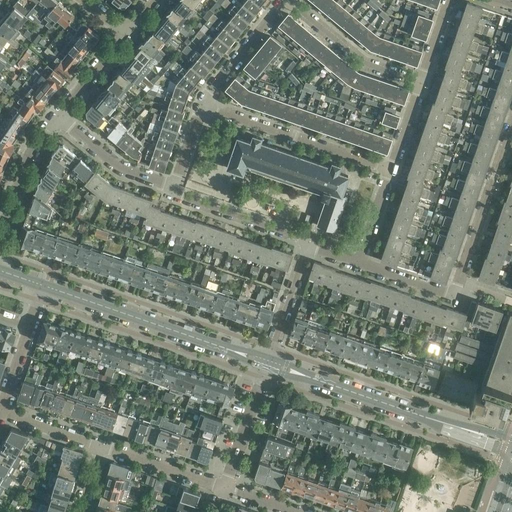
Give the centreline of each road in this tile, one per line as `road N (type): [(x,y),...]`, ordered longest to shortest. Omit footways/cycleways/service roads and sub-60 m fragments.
road 1 (residential): [(390,171),(203,107)]
road 2 (tertiary): [(216,345),(45,286)]
road 3 (residential): [(460,280),(511,128)]
road 4 (residential): [(420,77),(362,59),(286,0)]
road 5 (residential): [(308,241),(173,187)]
road 6 (residential): [(173,187),(123,169),(58,117)]
road 7 (residential): [(203,107),(285,0)]
road 8 (residential): [(0,233),(17,181),(58,117)]
road 9 (residential): [(223,486),(100,447)]
road 10 (residential): [(223,486),(265,368)]
road 11 (residential): [(268,357),(308,241)]
